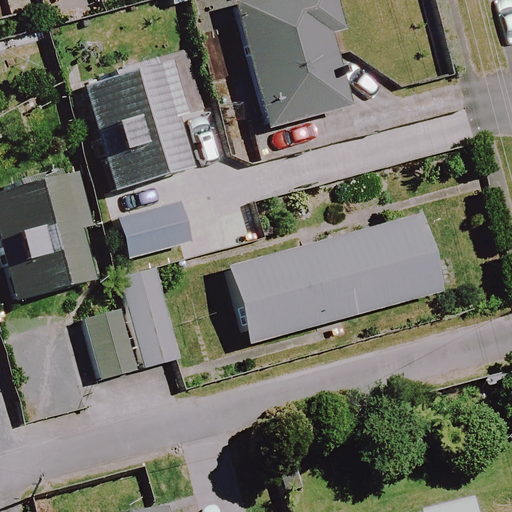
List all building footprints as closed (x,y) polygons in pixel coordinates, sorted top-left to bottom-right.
[(311,0),(230,0),(224,2),(269,136),(349,110),(311,0)] [(130,45),(53,69),(86,172),(163,148),(130,45)] [(84,291),(62,186),(0,198),(0,286),(4,307),(84,291)] [(158,211),(109,227),(121,263),(171,247),(158,211)] [(422,220),(226,273),(246,348),(443,294),(422,220)] [(172,366),(146,273),(110,283),(136,376),(172,366)] [(125,379),(112,317),(78,325),(91,386),(125,379)]
